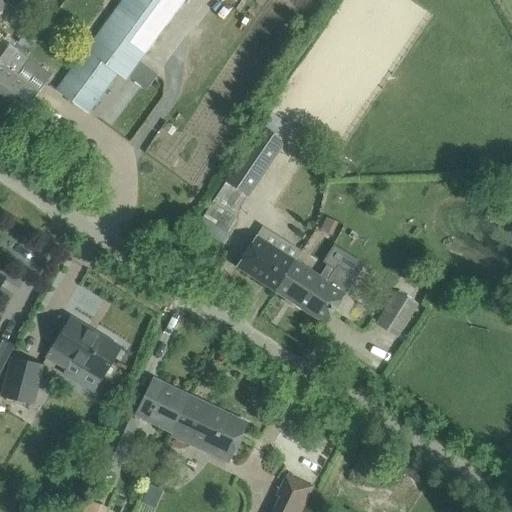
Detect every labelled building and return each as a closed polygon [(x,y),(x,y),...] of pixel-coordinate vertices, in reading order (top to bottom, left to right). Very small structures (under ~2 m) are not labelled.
[(126,79),(165,26),(183,0),(123,0),(57,91),(88,113),(117,73),(126,79)] [(20,64),(25,56),(46,28),(34,20),(14,48),(2,39),(0,42),(0,64),(4,68),(5,67),(11,58),(20,64)] [(39,92),(5,67),(4,68),(0,64),(0,104),(20,118),(39,92)] [(249,196),(287,140),(263,124),(225,180),(249,196)] [(236,267),(275,292),(294,261),(255,237),(236,267)] [(319,277),(294,261),(275,292),(325,324),(344,295),(342,293),(344,290),(346,291),(355,278),(337,266),(335,270),(327,264),(319,277)] [(378,323),(398,335),(412,312),(417,315),(422,306),(419,304),(420,303),(398,290),(378,323)] [(70,360),(102,380),(121,349),(70,318),(46,356),(65,368),(70,360)] [(0,369),(13,345),(0,338),(0,369)] [(13,357),(2,398),(31,405),(42,365),(13,357)] [(153,380),(145,398),(136,415),(172,432),(171,435),(189,397),(153,380)] [(36,414),(56,421),(64,396),(44,390),(36,414)] [(189,397),(171,435),(229,463),(247,424),(189,397)] [(122,412),(99,464),(117,472),(140,420),(122,412)] [(300,511),(314,485),(288,473),(278,494),(281,495),(272,511),(300,511)] [(107,511),(109,507),(88,498),(82,511),(107,511)]
